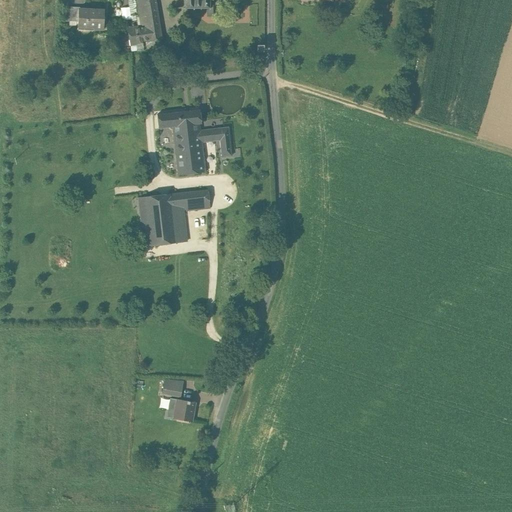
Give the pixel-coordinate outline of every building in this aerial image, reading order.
[(161,40),(154,0),(135,0),(140,27),(128,29),(129,37),(130,45),(136,44),(156,41),(161,40)] [(184,0),(184,6),(182,8),(184,9),(185,8),(192,8),(192,10),(194,10),(194,8),(199,8),(199,10),(201,10),(200,8),(207,8),(207,16),(217,15),(216,0),(184,0)] [(78,10),(79,10),(79,7),(64,7),(64,21),(78,21),(78,10)] [(79,10),(78,10),(78,21),(77,26),(93,27),(93,29),(103,30),(103,11),(79,10)] [(158,51),(156,41),(136,44),(137,51),(158,51)] [(199,111),(157,115),(159,129),(173,127),(199,124),(201,124),(199,111)] [(199,124),(173,127),(178,175),(205,172),(201,143),(200,131),(199,124)] [(229,128),(200,131),(201,143),(221,141),(222,157),(232,156),(229,128)] [(223,189),(196,192),(196,210),(223,207),(223,189)] [(196,192),(170,195),(171,210),(182,209),(183,211),(196,210),(196,192)] [(170,195),(146,197),(147,213),(151,246),(175,244),(171,210),(170,195)] [(146,197),(136,198),(137,214),(147,213),(146,197)] [(147,213),(137,214),(141,247),(151,246),(147,213)] [(225,218),(214,219),(216,237),(227,236),(225,218)] [(183,380),(164,379),(163,385),(171,387),(171,386),(182,388),(183,380)] [(182,388),(171,386),(171,387),(163,385),(162,393),(170,394),(170,392),(181,394),(182,388)] [(194,402),(170,398),(167,417),(191,421),(194,402)]
